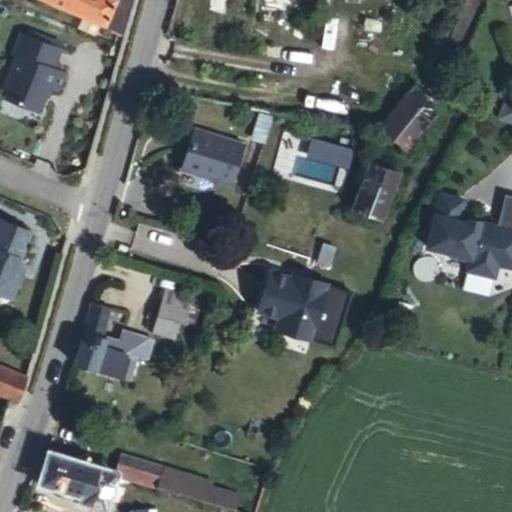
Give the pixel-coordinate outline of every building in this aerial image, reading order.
[(46,0),(128,30),(135,0),(46,0)] [(64,45),(25,32),(19,52),(25,55),(10,92),(49,105),(56,84),(65,88),(70,71),(57,64),(64,45)] [(405,99),(383,129),(413,151),(421,139),(455,93),(426,72),(405,99)] [(232,186),(248,142),(198,127),(183,168),(232,186)] [(404,164),(376,151),(357,201),(384,212),(404,164)] [(464,197),(435,191),(423,248),(451,253),(449,260),(464,263),(463,272),(497,279),(500,266),(511,268),(511,195),(504,194),(498,222),(461,215),(464,197)] [(282,200),(261,192),(248,236),(281,246),(287,225),(277,220),(282,200)] [(317,211),(338,218),(342,204),(322,199),(317,211)] [(333,238),(338,218),(317,211),(282,200),(277,220),(287,225),(333,238)] [(26,223),(0,214),(0,286),(13,290),(24,262),(19,248),(26,223)] [(303,276),(275,268),(263,308),(285,314),(282,326),(316,335),(332,279),(305,271),(303,276)] [(202,300),(175,289),(161,327),(187,335),(202,300)] [(116,311),(99,306),(78,370),(142,391),(153,359),(162,362),(168,342),(148,336),(146,340),(125,334),(124,340),(108,335),(116,311)] [(126,330),(125,334),(146,340),(148,336),(126,330)] [(0,385),(16,392),(25,397),(31,368),(0,355),(0,385)] [(114,451),(111,476),(117,478),(162,488),(167,466),(114,451)] [(117,478),(111,476),(48,460),(41,487),(85,497),(84,504),(107,511),(117,478)] [(212,478),(167,466),(162,488),(207,499),(211,481),(212,478)] [(245,490),(211,481),(207,499),(241,508),(245,490)]
